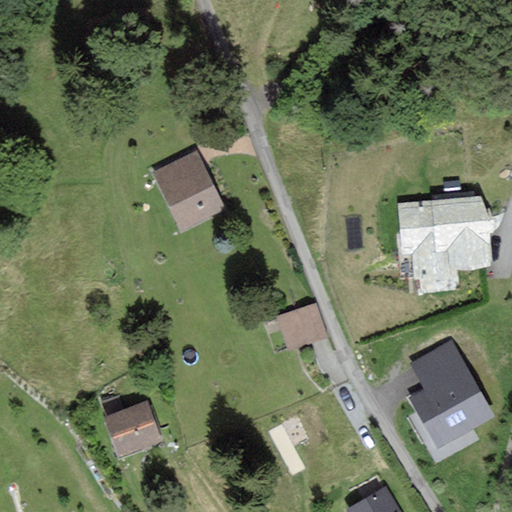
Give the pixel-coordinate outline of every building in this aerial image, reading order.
[(196,153),(157,173),(184,228),(224,208),(196,153)] [(486,263),(481,198),(402,204),(405,249),(417,248),(419,275),(454,272),(454,265),(486,263)] [(313,303),(279,315),(291,349),(325,337),(313,303)] [(492,415),(452,342),(415,362),(429,389),(414,397),(439,443),(492,415)] [(99,401),(106,416),(130,405),(122,390),(99,401)] [(159,436),(147,402),(107,417),(120,451),(159,436)] [(399,511),(387,490),(347,511),(346,511),(399,511)]
